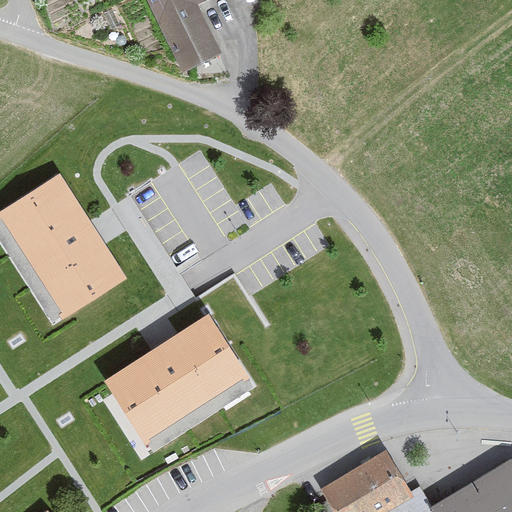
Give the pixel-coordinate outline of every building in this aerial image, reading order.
[(146,0),(180,69),(217,51),(195,5),(205,0),(146,0)] [(126,279),(60,176),(0,213),(0,238),(55,324),(126,279)] [(255,387),(209,317),(108,383),(154,453),(255,387)] [(384,453),(319,492),(330,511),(391,511),(412,500),(384,453)] [(511,511),(511,459),(430,511),(429,511),(511,511)]
